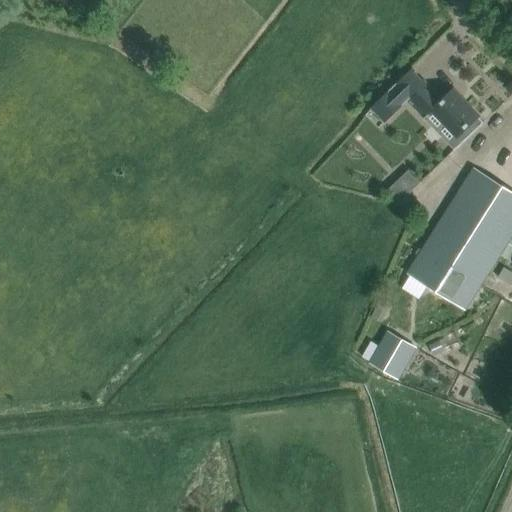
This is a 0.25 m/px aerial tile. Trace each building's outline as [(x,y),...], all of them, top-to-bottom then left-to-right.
[(424,81),(410,95),(407,98),(426,118),(434,110),(458,136),(478,116),(453,90),(442,100),(424,81)] [(384,121),(400,105),(389,94),(372,110),(384,121)] [(385,191),(402,203),(419,179),(403,167),(385,191)] [(511,246),(506,243),(511,233),(511,192),(473,168),(408,273),(465,308),(498,255),(511,262),(511,246)] [(511,285),(511,284),(511,271),(504,267),(498,277),(511,285)] [(399,379),(417,347),(387,330),(369,362),(399,379)] [(439,340),(428,346),(433,355),(444,350),(439,340)]
